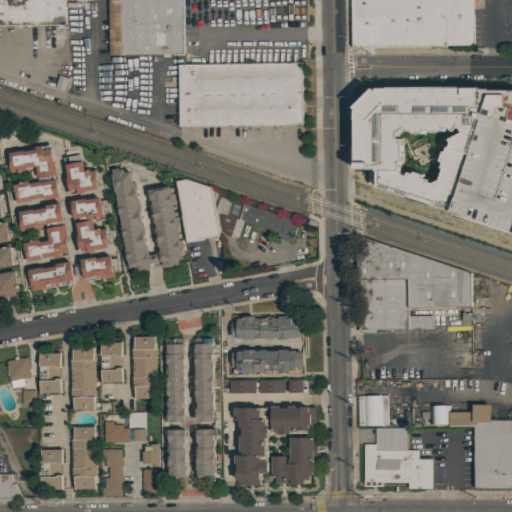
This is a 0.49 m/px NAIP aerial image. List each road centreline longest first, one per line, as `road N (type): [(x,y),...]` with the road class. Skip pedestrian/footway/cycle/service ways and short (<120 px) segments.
road 1 (residential): [(335,68),(341,511)]
road 2 (residential): [(0,334),(337,275)]
road 3 (residential): [(511,68),(335,68)]
